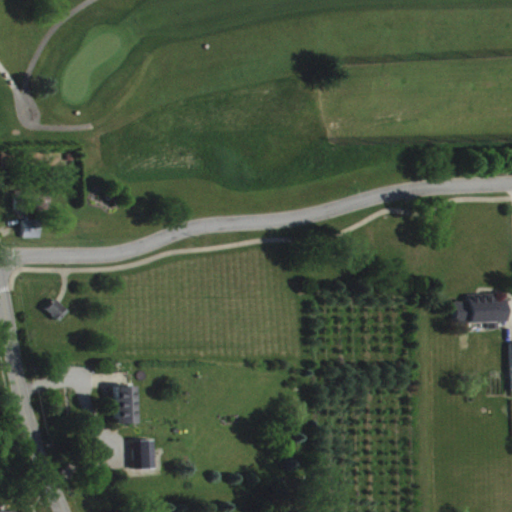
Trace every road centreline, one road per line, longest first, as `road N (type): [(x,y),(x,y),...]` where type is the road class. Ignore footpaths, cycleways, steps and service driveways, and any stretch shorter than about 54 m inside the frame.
road 1 (residential): [(0,259),(114,254),(199,226),(286,222),(423,187),(511,184)]
road 2 (residential): [(61,511),(19,397),(0,259)]
